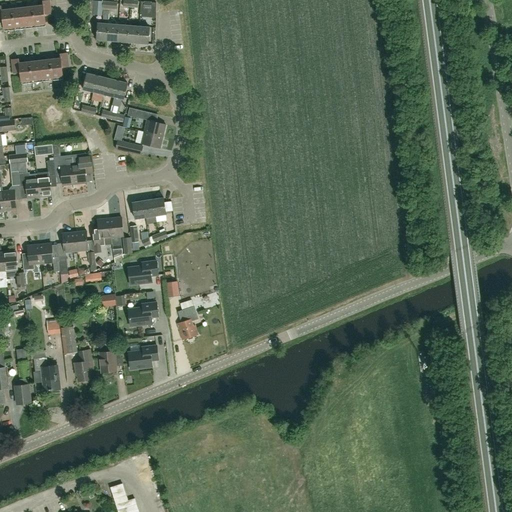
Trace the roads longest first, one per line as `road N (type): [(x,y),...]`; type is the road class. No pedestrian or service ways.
road 1 (unclassified): [(0,457),(511,244)]
road 2 (trunk): [(495,511),(429,0)]
road 3 (residential): [(0,229),(43,225),(65,207),(168,171),(179,159),(183,124),(173,90),(156,74),(78,47),(71,0)]
road 4 (unclassified): [(511,151),(488,0)]
